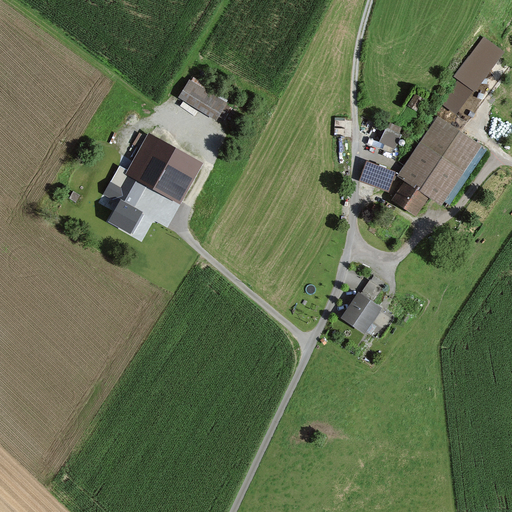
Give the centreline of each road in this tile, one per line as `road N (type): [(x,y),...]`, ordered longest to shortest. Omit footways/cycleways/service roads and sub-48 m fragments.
road 1 (track): [(8,0),(148,102),(211,160),(177,220),(204,256),(311,348)]
road 2 (track): [(311,348),(349,245),(354,71),(370,0)]
road 3 (track): [(235,511),(311,348)]
